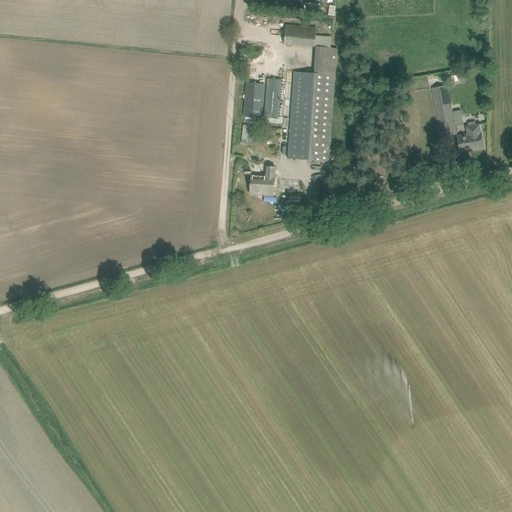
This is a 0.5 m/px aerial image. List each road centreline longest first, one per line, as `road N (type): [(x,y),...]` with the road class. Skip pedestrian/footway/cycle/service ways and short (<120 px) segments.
road 1 (unclassified): [(230,253),(511,175)]
road 2 (track): [(0,316),(230,253)]
